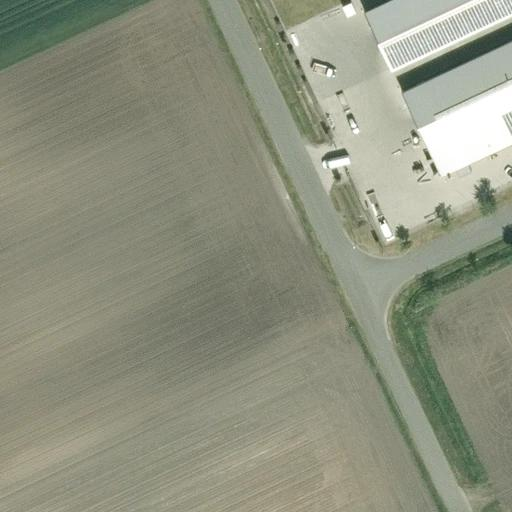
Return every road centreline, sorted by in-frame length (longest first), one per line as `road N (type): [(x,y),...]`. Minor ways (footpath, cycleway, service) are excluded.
road 1 (unclassified): [(225,0),(362,292)]
road 2 (unclassified): [(362,292),(463,511)]
road 3 (residential): [(362,292),(511,221)]
